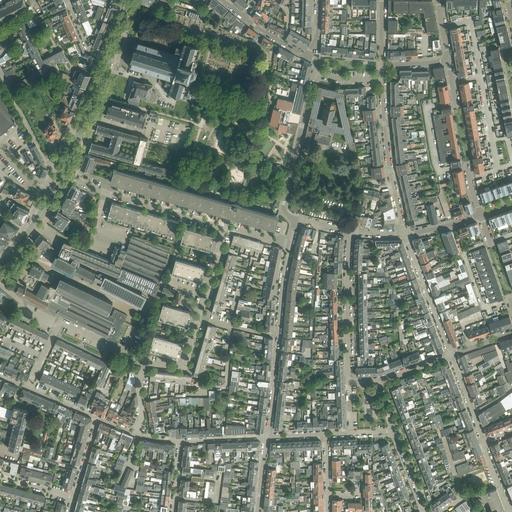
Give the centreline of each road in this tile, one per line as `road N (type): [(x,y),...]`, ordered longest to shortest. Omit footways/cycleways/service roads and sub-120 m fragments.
road 1 (residential): [(350,231),(348,382),(373,381)]
road 2 (residential): [(225,226),(61,172)]
road 3 (residential): [(295,219),(283,204),(316,73)]
road 4 (residential): [(450,354),(404,234)]
road 5 (tertiary): [(61,172),(109,57)]
